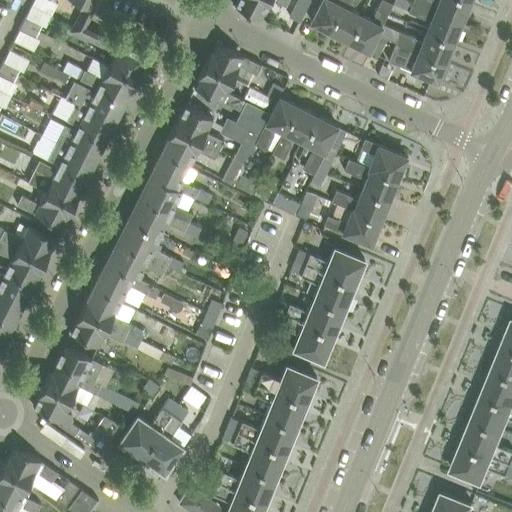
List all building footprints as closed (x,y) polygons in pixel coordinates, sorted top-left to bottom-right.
[(77,0),(85,3),(80,12),(89,16),(97,0),(77,0)] [(261,16),(268,0),(236,0),(234,4),(248,12),(249,11),(261,16)] [(296,0),(295,3),(305,8),(309,0),(296,0)] [(320,0),(311,19),(329,28),(342,0),(320,0)] [(342,0),(329,28),(348,38),(351,40),(369,49),(378,32),(387,36),(396,40),(399,32),(383,24),(382,23),(392,2),(389,0),(380,0),(375,11),(376,12),(373,19),(363,14),(360,12),(350,8),(354,1),(355,2),(356,0),(342,0)] [(393,0),(393,1),(410,8),(409,10),(424,16),(425,14),(433,17),(429,28),(427,31),(424,39),(402,29),(401,28),(399,32),(396,40),(445,60),(453,42),(454,38),(462,20),(413,0),(393,0)] [(413,0),(462,20),(470,1),(469,0),(413,0)] [(300,20),(305,8),(295,3),(290,15),(300,20)] [(80,12),(71,30),(116,52),(111,61),(138,75),(149,54),(148,53),(147,55),(85,24),(89,16),(80,12)] [(27,14),(27,13),(26,13),(22,20),(39,29),(43,22),(27,14)] [(39,29),(22,20),(19,28),(20,28),(36,36),(39,29)] [(378,32),(369,49),(378,54),(387,36),(378,32)] [(216,40),(205,62),(233,76),(240,63),(257,72),(262,63),(216,40)] [(396,40),(389,58),(438,79),(441,70),(445,72),(449,63),(445,61),(445,60),(396,40)] [(4,58),(5,58),(4,57),(0,65),(17,73),(20,66),(4,58)] [(74,80),(68,93),(115,117),(122,102),(124,99),(126,100),(127,97),(138,75),(111,61),(103,77),(85,67),(82,73),(81,76),(99,86),(98,89),(96,92),(74,80)] [(227,89),(233,76),(205,62),(194,85),(239,108),(244,98),(227,89)] [(17,73),(0,65),(0,73),(13,81),(17,73)] [(272,80),(266,92),(278,98),(279,94),(283,86),(272,80)] [(62,94),(53,111),(67,119),(79,125),(79,126),(77,129),(65,122),(56,140),(93,160),(102,142),(104,138),(115,117),(68,93),(66,96),(62,94)] [(261,131),(256,141),(266,146),(275,128),(285,133),(299,104),(279,94),(278,98),(271,110),(261,131)] [(248,98),(237,120),(261,131),(271,110),(248,98)] [(213,116),(203,111),(185,102),(174,125),(219,148),(224,138),(206,129),(213,116)] [(338,124),(320,115),(299,104),(276,151),(283,155),(293,135),(306,142),(313,145),(302,166),(313,171),(315,167),(326,145),(336,124),(337,125),(338,124)] [(232,117),(225,132),(243,141),(235,156),(246,162),(256,141),(261,131),(237,120),(232,117)] [(347,130),(337,125),(336,124),(326,145),(336,150),(347,130)] [(182,178),(189,163),(198,147),(215,155),(219,148),(174,125),(161,149),(151,170),(149,173),(154,176),(183,189),(191,193),(209,202),(213,192),(196,184),(182,178)] [(40,158),(28,180),(47,190),(73,203),(85,180),(83,179),(85,176),(93,160),(56,140),(42,133),(34,149),(60,163),(60,164),(58,167),(58,168),(40,158)] [(398,176),(407,154),(365,137),(361,147),(372,152),(367,163),(398,176)] [(325,171),(336,151),(336,150),(326,145),(315,167),(325,171)] [(241,172),(246,162),(235,156),(233,155),(222,177),(235,184),(241,172)] [(389,198),(398,176),(367,163),(356,159),(349,156),(345,167),(360,173),(361,172),(367,174),(362,186),(358,195),(337,187),(332,198),(344,203),(351,206),(350,207),(380,220),(389,198)] [(318,184),(325,171),(315,167),(313,171),(309,180),(318,184)] [(253,178),(241,172),(235,184),(247,189),(253,178)] [(176,203),(183,189),(154,176),(149,173),(139,194),(143,197),(189,220),(190,219),(193,211),(185,207),(176,203)] [(258,180),(252,192),(266,199),(272,186),(258,180)] [(22,193),(17,202),(36,211),(45,216),(63,225),(73,203),(47,190),(41,202),(22,193)] [(279,191),(274,202),(296,213),(301,202),(279,191)] [(189,220),(143,197),(139,194),(128,216),(161,233),(168,219),(185,227),(185,229),(198,235),(203,226),(189,220)] [(305,217),(310,206),(301,202),(296,213),(305,217)] [(380,220),(350,207),(346,219),(339,217),(329,213),(325,222),(344,230),(353,234),(371,241),(380,220)] [(154,246),(161,233),(128,216),(116,239),(166,264),(179,270),(184,260),(154,246)] [(0,236),(45,259),(56,237),(39,228),(28,223),(22,235),(0,224),(0,236)] [(0,251),(11,257),(6,268),(4,271),(4,272),(0,270),(0,291),(21,302),(31,284),(32,281),(34,282),(45,259),(0,236),(0,251)] [(116,239),(105,262),(150,284),(151,282),(139,276),(146,263),(163,271),(166,264),(116,239)] [(365,258),(346,250),(335,245),(330,259),(300,246),(290,268),(321,281),(309,309),(279,297),(270,318),(300,331),(294,347),(324,359),(365,258)] [(150,284),(105,262),(82,307),(141,337),(145,328),(114,313),(121,298),(129,283),(147,291),(150,284)] [(184,303),(182,298),(164,290),(160,299),(169,303),(170,307),(176,310),(181,308),(184,303)] [(0,346),(1,347),(13,324),(11,323),(12,320),(21,302),(0,291),(0,346)] [(216,317),(223,301),(212,297),(205,312),(216,317)] [(82,307),(70,330),(88,339),(99,344),(106,330),(167,360),(171,352),(141,337),(82,307)] [(212,326),(216,317),(205,312),(201,321),(212,326)] [(511,319),(503,343),(511,346),(511,319)] [(103,362),(92,356),(64,342),(64,343),(65,344),(57,360),(56,359),(54,363),(93,383),(95,379),(103,362)] [(511,346),(503,343),(493,367),(511,374),(511,346)] [(93,383),(54,363),(44,383),(71,397),(78,384),(134,411),(139,400),(95,379),(93,383)] [(261,511),(317,375),(299,367),(288,363),(282,378),(251,365),(243,386),(273,399),(261,427),(231,414),(222,436),(253,448),(241,477),(211,465),(203,485),(213,489),(212,491),(232,499),(228,508),(226,511),(261,511)] [(190,383),(193,375),(167,364),(164,371),(190,383)] [(511,374),(493,367),(482,393),(511,405),(511,374)] [(141,387),(151,394),(159,383),(149,376),(141,387)] [(65,409),(71,397),(44,383),(33,404),(60,418),(59,422),(75,433),(80,425),(72,419),(74,415),(65,409)] [(509,416),(511,416),(511,405),(482,393),(472,418),(503,430),(509,416)] [(140,458),(178,402),(168,396),(151,422),(137,413),(119,440),(138,452),(136,454),(135,455),(140,458)] [(187,409),(178,402),(140,458),(145,461),(145,460),(146,458),(165,471),(183,444),(170,435),(187,409)] [(94,428),(86,440),(104,453),(109,445),(115,436),(123,425),(113,418),(104,412),(94,428)] [(511,450),(497,445),(503,430),(472,418),(463,442),(511,463),(511,450)] [(488,466),(495,468),(511,475),(511,463),(463,442),(452,468),(482,480),(488,466)] [(13,444),(1,467),(29,481),(35,470),(52,479),(58,470),(41,458),(13,444)] [(0,511),(28,511),(25,510),(25,509),(17,505),(19,502),(27,507),(27,506),(37,511),(41,502),(23,493),(29,481),(1,467),(0,469),(0,511)] [(89,511),(99,498),(79,485),(69,477),(56,496),(78,511),(89,511)] [(195,511),(204,511),(214,499),(191,483),(179,500),(195,511)] [(433,511),(467,511),(471,503),(442,491),(433,511)] [(226,511),(228,508),(214,499),(204,511),(226,511)]
